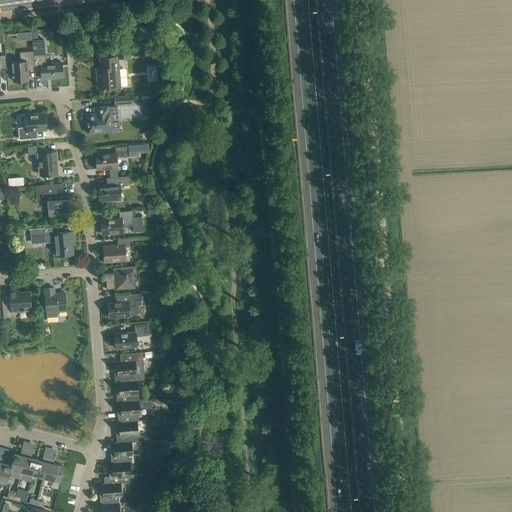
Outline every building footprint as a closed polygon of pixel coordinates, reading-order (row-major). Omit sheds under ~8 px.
[(124,47),(115,48),(116,56),(100,58),(101,73),(97,73),(98,88),(104,88),(104,89),(106,88),(106,87),(118,86),(118,78),(120,78),(118,58),(131,57),(130,49),(124,47)] [(28,70),(35,69),(33,53),(34,53),(34,51),(21,52),(21,62),(12,62),(13,74),(12,74),(12,76),(13,76),(14,81),(29,80),(28,70)] [(46,63),(45,52),(34,53),(33,53),(35,69),(35,71),(41,71),(42,79),(63,77),(62,62),(46,63)] [(132,94),(114,96),(115,104),(133,102),(132,94)] [(108,112),(108,106),(99,107),(99,113),(86,114),(88,133),(111,131),(110,112),(108,112)] [(34,131),(47,130),(45,112),(26,114),(27,127),(18,128),(19,139),(35,138),(34,131)] [(129,145),(129,146),(129,156),(139,155),(139,144),(129,145)] [(49,174),(50,176),(51,176),(57,175),(57,173),(59,173),(57,151),(45,152),(45,145),(27,146),(28,154),(35,154),(36,164),(38,163),(40,175),(49,174)] [(118,168),(117,158),(117,156),(129,156),(129,146),(116,147),(116,153),(96,154),(97,169),(118,168)] [(120,200),(119,185),(119,184),(131,183),(130,176),(116,177),(106,178),(110,178),(111,185),(98,186),(99,201),(120,200)] [(60,183),(40,185),(36,185),(37,200),(48,199),(50,216),(72,214),(70,194),(60,194),(60,183)] [(161,217),(158,209),(148,209),(149,217),(161,217)] [(122,222),(133,221),(134,232),(143,231),(142,216),(136,217),(136,211),(132,211),(132,210),(119,211),(120,218),(101,220),(102,234),(123,232),(122,222)] [(32,229),(33,242),(42,241),(42,242),(56,240),(57,255),(56,255),(74,254),(74,253),(72,253),(71,240),(74,239),(73,232),(59,233),(58,226),(29,228),(29,229),(32,229)] [(103,246),(105,262),(125,260),(124,247),(130,247),(129,238),(118,239),(118,245),(103,246)] [(135,265),(116,267),(116,273),(106,274),(107,289),(118,288),(118,289),(134,288),(133,274),(136,274),(135,265)] [(45,288),(47,312),(47,317),(58,316),(58,311),(67,310),(65,292),(55,293),(54,287),(45,288)] [(32,309),(30,291),(20,292),(19,290),(10,291),(10,299),(3,299),(2,295),(4,318),(13,317),(12,311),(32,309)] [(138,311),(138,305),(140,305),(140,304),(156,302),(156,292),(128,294),(129,301),(108,303),(109,317),(130,316),(130,315),(137,315),(138,311)] [(115,333),(116,348),(136,346),(136,336),(149,335),(147,324),(135,325),(135,332),(115,333)] [(115,382),(119,382),(137,380),(136,364),(141,364),(144,362),(143,352),(120,354),(121,361),(117,361),(117,362),(118,362),(118,369),(114,369),(115,382)] [(181,379),(171,380),(172,396),(182,395),(181,379)] [(139,400),(137,380),(119,382),(120,389),(116,389),(117,402),(121,402),(139,400)] [(140,414),(139,405),(143,405),(143,406),(144,408),(145,409),(153,408),(152,399),(139,400),(121,402),(121,409),(118,409),(119,422),(137,421),(139,421),(139,414),(140,414)] [(138,434),(137,421),(119,422),(120,429),(116,430),(117,442),(117,443),(132,441),(132,442),(137,441),(137,434),(138,434)] [(170,439),(162,439),(163,453),(171,453),(170,439)] [(133,454),(132,442),(132,441),(117,443),(117,442),(113,442),(113,443),(114,443),(114,450),(111,450),(112,463),(130,462),(132,462),(132,461),(140,461),(139,453),(133,454)] [(20,479),(27,451),(23,450),(22,455),(14,453),(11,464),(10,469),(11,469),(9,476),(20,479)] [(33,474),(37,459),(29,457),(30,452),(27,451),(20,479),(31,482),(33,474)] [(44,477),(49,457),(45,456),(44,461),(37,459),(33,474),(44,477)] [(10,469),(11,464),(4,462),(5,458),(2,457),(0,463),(0,477),(8,480),(9,476),(11,469),(10,469)] [(61,482),(65,466),(51,463),(53,458),(49,457),(44,477),(61,482)] [(131,475),(130,462),(112,463),(113,470),(109,470),(110,476),(104,476),(105,483),(110,483),(121,482),(121,483),(137,481),(137,475),(131,475)] [(122,496),(121,483),(121,482),(110,483),(105,483),(102,483),(102,484),(103,484),(103,491),(100,491),(101,504),(119,502),(118,496),(122,496)] [(119,511),(119,502),(101,504),(102,511),(98,511),(119,511)]
